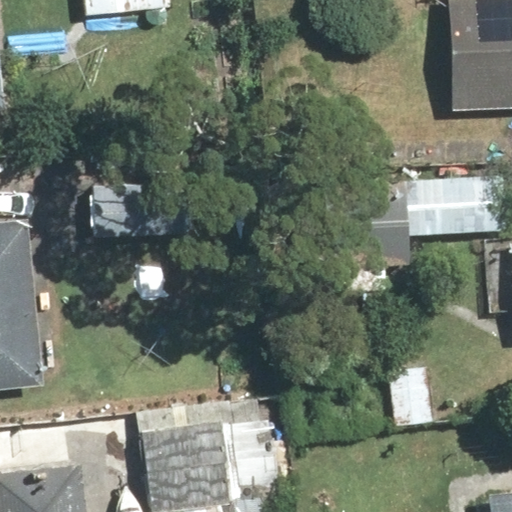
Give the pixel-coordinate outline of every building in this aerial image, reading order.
[(179,0),(88,0),(90,15),(180,8),(179,0)] [(511,0),(452,0),(455,110),(511,108),(511,0)] [(0,111),(11,111),(0,6),(0,111)] [(511,232),(511,178),(386,183),(388,236),(511,232)] [(194,185),(95,185),(95,238),(194,239),(194,185)] [(44,232),(0,232),(0,393),(48,392),(44,232)] [(192,248),(131,246),(129,278),(190,281),(192,248)] [(434,369),(396,370),(397,420),(413,420),(413,425),(436,425),(434,369)] [(239,421),(149,428),(154,510),(245,504),(239,421)] [(94,511),(89,468),(0,479),(0,502),(1,511),(94,511)] [(511,511),(511,502),(482,507),(482,511),(511,511)]
